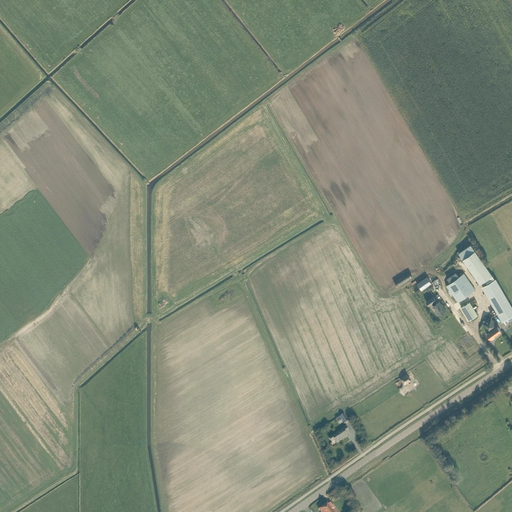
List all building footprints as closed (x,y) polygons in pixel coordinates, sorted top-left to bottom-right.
[(475,250),(463,259),(480,284),(492,275),(475,250)] [(464,273),(446,285),(449,289),(448,290),(451,294),(452,294),(458,302),(475,289),(464,273)] [(427,277),(417,284),(422,290),(432,283),(427,277)] [(511,306),(496,278),(485,284),(490,293),(487,295),(502,321),(504,320),(506,324),(511,320),(511,306)] [(439,301),(437,302),(433,297),(426,302),(429,306),(432,304),(437,311),(436,312),(436,313),(437,314),(438,315),(439,314),(440,315),(446,310),(439,301)] [(469,302),(461,308),(469,321),(475,317),(470,308),(472,307),(469,302)] [(484,322),(482,324),(489,332),(497,326),(498,326),(494,320),(493,320),(491,317),(489,319),(487,316),(482,320),(484,322)] [(489,332),(487,334),(491,339),(501,331),(497,326),(489,332)] [(406,374),(400,378),(404,385),(411,380),(406,374)] [(345,424),(349,422),(344,414),(340,417),(345,424)] [(333,443),(335,441),(337,444),(348,436),(346,434),(350,432),(346,427),(342,429),(343,430),(333,437),(329,439),(333,443)] [(327,503),(318,509),(320,511),(336,511),(334,509),(331,503),(329,504),(328,503),(327,503)]
